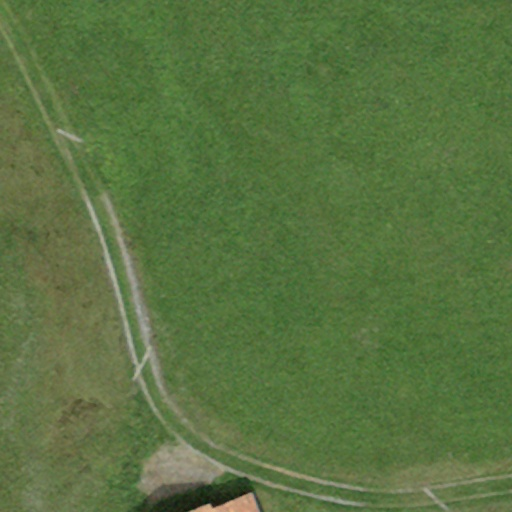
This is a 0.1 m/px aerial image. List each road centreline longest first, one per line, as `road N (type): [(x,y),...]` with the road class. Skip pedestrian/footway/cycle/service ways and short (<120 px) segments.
road 1 (track): [(241,468),(201,446),(162,407),(140,363),(101,207),(5,9)]
road 2 (track): [(241,468),(332,492),(412,496),(511,483)]
